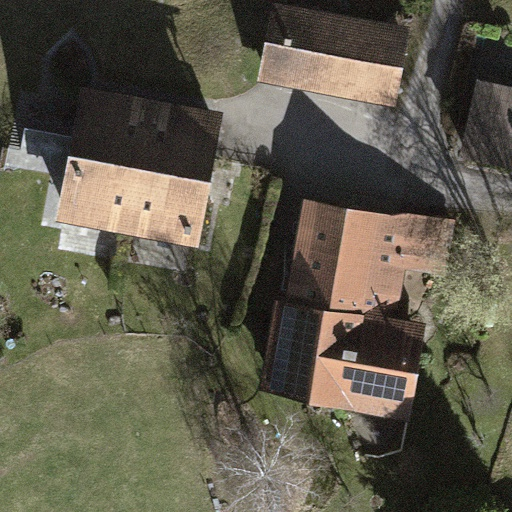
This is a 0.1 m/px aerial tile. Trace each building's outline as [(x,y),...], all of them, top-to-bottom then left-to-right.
[(411,29),(274,1),(258,78),(395,107),(411,29)] [(511,86),(476,79),(459,154),(511,165),(511,86)] [(225,109),(81,84),(59,215),(203,239),(225,109)] [(411,215),(302,195),(284,296),(275,294),(258,390),(405,416),(423,319),(394,314),(402,266),(411,215)] [(454,223),(411,215),(402,266),(444,274),(454,223)]
